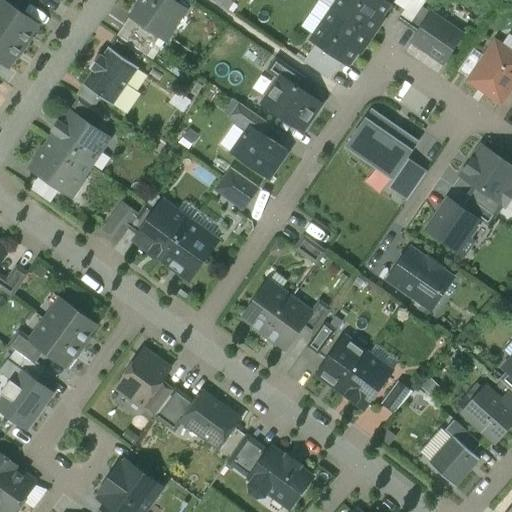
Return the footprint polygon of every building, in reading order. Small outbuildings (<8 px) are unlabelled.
[(15,9),(2,0),(1,1),(0,3),(0,30),(25,48),(32,38),(30,36),(38,25),(15,9)] [(0,0),(1,1),(2,0),(15,9),(21,0),(0,0)] [(186,10),(171,0),(142,0),(131,17),(160,37),(165,40),(186,10)] [(311,31),(332,0),(319,0),(302,25),(311,31)] [(340,0),(333,10),(372,38),(380,27),(376,25),(389,6),(381,0),(340,0)] [(427,1),(426,0),(412,0),(411,3),(420,10),(422,8),(427,1)] [(411,3),(399,21),(409,27),(420,10),(411,3)] [(420,10),(409,27),(418,34),(432,14),(422,8),(420,10)] [(365,48),(372,38),(333,10),(312,41),(317,44),(326,51),(320,59),(336,70),(338,71),(343,63),(348,66),(362,46),(365,48)] [(463,36),(432,14),(418,34),(412,43),(443,64),(463,36)] [(160,37),(131,17),(117,37),(143,55),(147,57),(160,37)] [(25,48),(0,30),(0,62),(8,68),(16,57),(18,58),(25,48)] [(143,55),(117,37),(109,48),(136,66),(143,55)] [(468,82),(502,105),(511,89),(511,54),(495,43),(468,82)] [(329,80),(336,70),(320,59),(326,51),(317,44),(304,63),(329,80)] [(108,49),(109,49),(103,57),(100,55),(90,69),(93,72),(84,85),(83,86),(113,107),(114,106),(114,105),(138,70),(139,70),(139,69),(136,66),(109,48),(108,49)] [(282,77),(299,89),(306,79),(276,59),(267,72),(280,81),(282,77)] [(263,105),(302,133),(322,105),(299,89),(282,77),(280,81),(263,105)] [(109,119),(80,98),(71,111),(100,131),(109,119)] [(251,126),(262,134),(269,124),(239,104),(230,117),(248,130),(251,126)] [(100,131),(71,111),(62,124),(58,122),(52,131),(56,133),(52,139),(91,166),(108,142),(107,136),(100,131)] [(417,143),(372,113),(348,147),(393,178),(407,158),(417,143)] [(231,155),(269,180),(289,152),(262,134),(251,126),(248,130),(231,155)] [(91,166),(52,139),(30,170),(59,190),(70,197),(91,166)] [(212,166),(218,157),(199,143),(192,153),(212,166)] [(511,167),(482,147),(461,177),(474,186),(504,207),(506,208),(511,198),(511,167)] [(407,158),(394,177),(396,179),(389,189),(407,202),(428,172),(410,160),(409,160),(407,158)] [(259,189),(230,168),(223,179),(252,199),(259,189)] [(59,190),(40,177),(32,189),(51,203),(59,190)] [(252,199),(223,179),(215,189),(244,210),(252,199)] [(496,218),(504,207),(474,186),(466,198),(496,218)] [(496,218),(466,198),(460,207),(482,223),(489,228),(496,218)] [(450,201),(428,232),(457,252),(458,252),(464,257),(475,242),(471,239),(482,223),(460,207),(450,201)] [(191,222),(163,202),(156,212),(138,236),(135,241),(162,261),(191,222)] [(139,214),(123,203),(102,232),(118,243),(129,229),(139,214)] [(156,212),(147,205),(139,214),(129,229),(138,236),(156,212)] [(191,222),(162,261),(190,281),(205,260),(205,257),(217,241),(191,222)] [(326,252),(305,237),(296,250),(317,264),(326,252)] [(280,256),(287,245),(275,238),(268,249),(280,256)] [(411,250),(389,281),(430,310),(452,278),(438,268),(437,262),(431,263),(411,250)] [(7,280),(1,288),(12,296),(27,275),(16,267),(7,280)] [(234,302),(247,308),(258,284),(245,278),(234,302)] [(269,282),(244,317),(254,325),(253,327),(265,336),(292,299),(269,282)] [(292,299),(265,336),(275,343),(276,341),(287,349),(303,327),(313,314),(312,314),(292,299)] [(96,325),(61,300),(46,321),(82,348),(90,338),(88,336),(96,325)] [(320,302),(312,314),(313,314),(303,327),(314,335),(332,311),(320,302)] [(31,341),(30,342),(43,351),(65,367),(73,356),(75,357),(82,348),(46,321),(31,341)] [(336,331),(324,322),(307,347),(319,355),(336,331)] [(31,341),(20,333),(10,346),(34,364),(43,351),(30,342),(31,341)] [(369,355),(344,337),(317,374),(342,392),(369,355)] [(142,354),(119,385),(120,391),(143,408),(162,382),(168,373),(167,367),(148,353),(142,354)] [(369,355),(342,392),(364,409),(389,375),(378,367),(380,364),(369,355)] [(511,375),(508,372),(500,380),(511,391),(511,375)] [(162,382),(143,408),(155,417),(174,391),(162,382)] [(413,393),(398,382),(382,404),(395,414),(413,393)] [(511,412),(502,404),(486,390),(485,392),(478,386),(469,396),(476,402),(465,414),(495,441),(511,422),(511,412)] [(155,417),(155,418),(175,433),(183,422),(182,421),(195,403),(176,389),(174,391),(155,417)] [(195,403),(182,421),(183,422),(220,448),(240,421),(203,393),(195,403)] [(511,397),(510,395),(502,404),(511,412),(511,397)] [(481,445),(454,421),(446,431),(454,438),(454,437),(473,454),(481,445)] [(247,437),(229,463),(252,479),(270,454),(247,437)] [(473,454),(454,437),(454,438),(430,464),(456,487),(480,460),(473,454)] [(270,454),(252,479),(254,482),(250,486),(252,493),(258,497),(264,496),(268,492),(290,508),(311,479),(298,469),(299,466),(288,458),(286,460),(272,450),(270,454)] [(0,491),(15,471),(17,468),(0,455),(0,491)] [(148,511),(165,489),(125,459),(97,497),(107,505),(117,511),(148,511)] [(15,471),(0,491),(0,511),(14,511),(17,508),(22,507),(26,500),(26,496),(34,485),(33,480),(27,476),(23,476),(15,471)]
